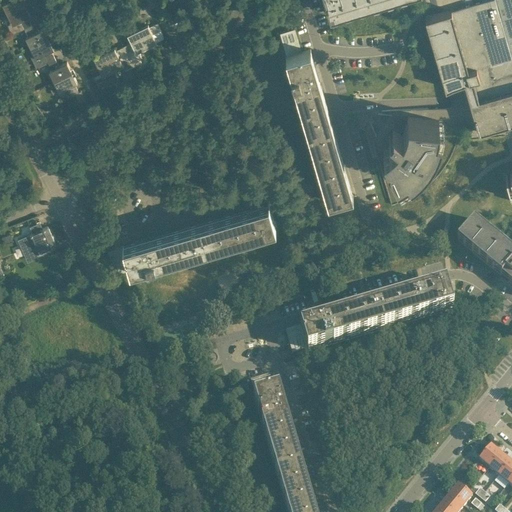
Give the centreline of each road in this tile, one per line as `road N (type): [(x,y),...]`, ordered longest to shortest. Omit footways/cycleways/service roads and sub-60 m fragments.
road 1 (unclassified): [(217,511),(57,195)]
road 2 (residential): [(269,327),(450,274),(475,280),(511,309)]
road 3 (residential): [(367,216),(304,0)]
road 4 (residential): [(321,511),(278,358)]
road 5 (unclassified): [(397,511),(482,409)]
road 6 (residential): [(278,358),(230,371),(221,340),(269,327)]
